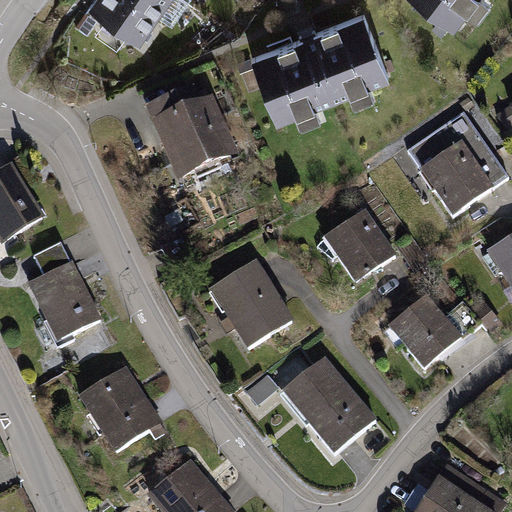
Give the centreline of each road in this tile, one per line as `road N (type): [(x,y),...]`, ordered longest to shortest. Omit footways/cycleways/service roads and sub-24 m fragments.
road 1 (residential): [(296,511),(193,393),(54,130),(0,104)]
road 2 (residential): [(511,352),(420,436),(361,511)]
road 3 (unclassified): [(59,511),(0,387)]
